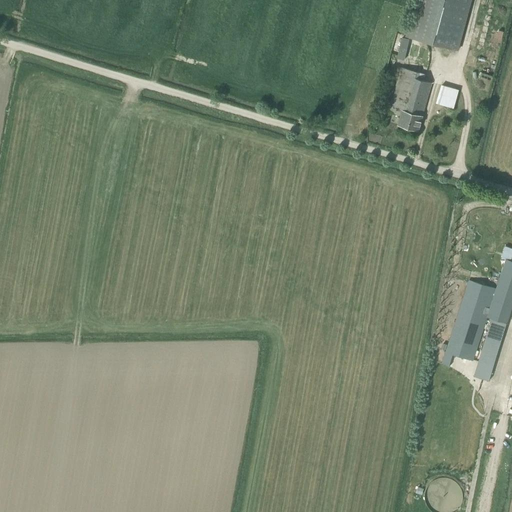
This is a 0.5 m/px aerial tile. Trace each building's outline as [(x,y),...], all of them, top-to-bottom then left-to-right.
[(405,36),(458,50),(471,0),(418,0),(412,27),(408,26),(405,36)] [(398,125),(418,131),(423,116),(422,116),(431,83),(418,79),(420,73),(401,67),(389,112),(400,115),(398,125)] [(436,103),(453,108),(458,91),(441,86),(436,103)] [(501,258),(506,259),(493,299),(492,299),(495,289),(469,281),(445,352),(472,361),(486,317),(492,319),(475,376),(489,381),(511,307),(511,306),(511,248),(505,246),(501,258)] [(463,497),(463,496),(462,492),(461,489),(460,486),(457,483),(454,481),(451,479),(447,478),(444,478),(440,479),(437,480),(433,483),(431,484),(429,487),(428,490),(427,494),(427,497),(427,501),(428,504),(430,507),(432,509),(436,511),(435,511),(453,511),(455,511),(458,509),(460,506),(462,503),(463,500),(463,497)]
